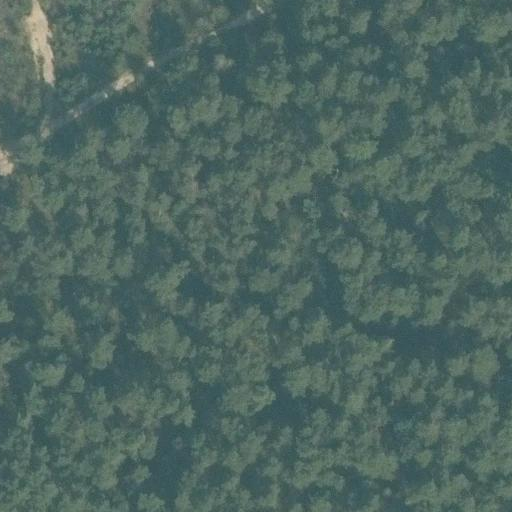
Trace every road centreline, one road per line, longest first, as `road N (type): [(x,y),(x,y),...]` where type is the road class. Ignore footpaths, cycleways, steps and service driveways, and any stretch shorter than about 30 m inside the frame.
road 1 (track): [(368,511),(511,461)]
road 2 (track): [(32,0),(48,133)]
